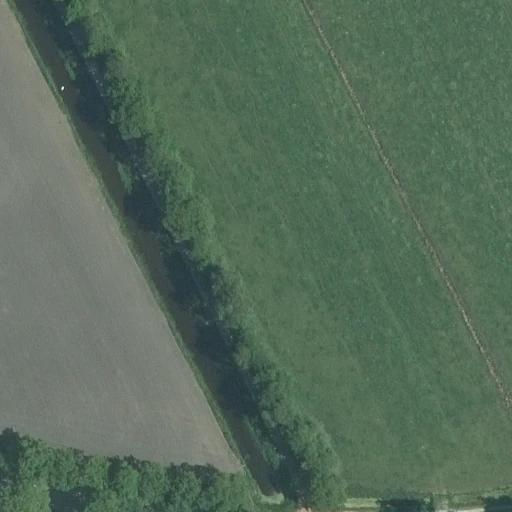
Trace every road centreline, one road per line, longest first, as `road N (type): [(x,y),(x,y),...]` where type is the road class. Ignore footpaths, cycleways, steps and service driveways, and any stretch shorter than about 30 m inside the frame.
road 1 (track): [(57,0),(307,511)]
road 2 (tertiary): [(0,488),(131,511)]
